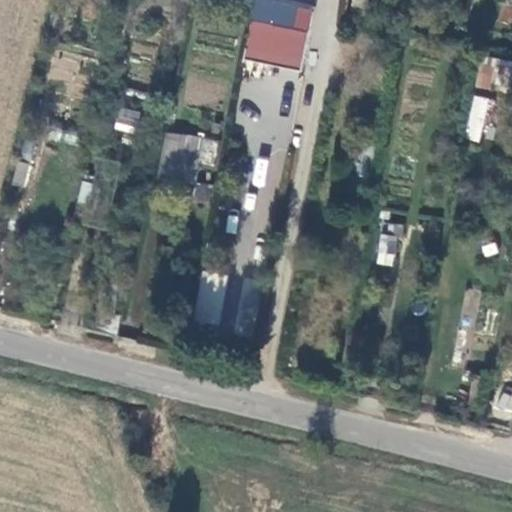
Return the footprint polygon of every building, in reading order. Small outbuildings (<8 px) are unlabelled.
[(315,5),(284,0),(254,0),(247,44),(307,54),(315,5)] [(153,59),(155,46),(132,42),(130,55),(153,59)] [(307,54),(247,44),(245,55),(305,66),(307,54)] [(61,52),(51,73),(71,83),(81,62),(61,52)] [(511,59),(481,55),(476,93),(511,97),(511,59)] [(470,95),(466,139),(484,141),(488,97),(470,95)] [(118,107),(113,129),(133,134),(139,112),(118,107)] [(196,164),(214,166),(217,138),(162,133),(157,189),(194,192),(196,164)] [(94,178),(118,178),(118,160),(94,160),(94,178)] [(79,181),(78,202),(91,203),(92,181),(79,181)] [(381,234),(375,263),(394,266),(399,237),(381,234)] [(199,273),(194,325),(254,331),(260,279),(199,273)]
